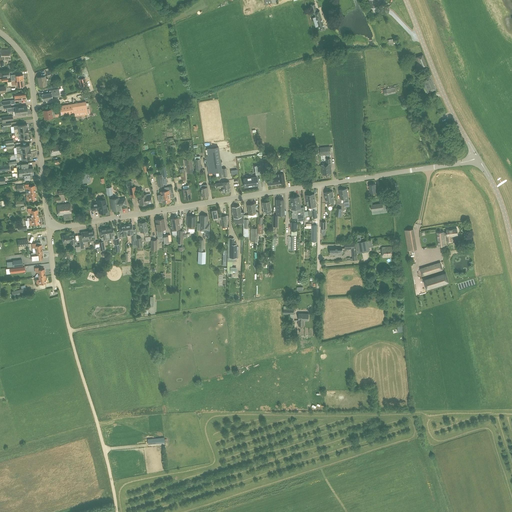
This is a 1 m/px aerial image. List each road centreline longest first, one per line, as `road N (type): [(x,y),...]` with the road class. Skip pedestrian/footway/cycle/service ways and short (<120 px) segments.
road 1 (residential): [(49,228),(477,157)]
road 2 (track): [(69,331),(317,290)]
road 3 (track): [(54,279),(116,511)]
road 4 (residential): [(0,32),(28,68),(49,228)]
road 5 (tertiary): [(477,157),(441,93),(405,0)]
